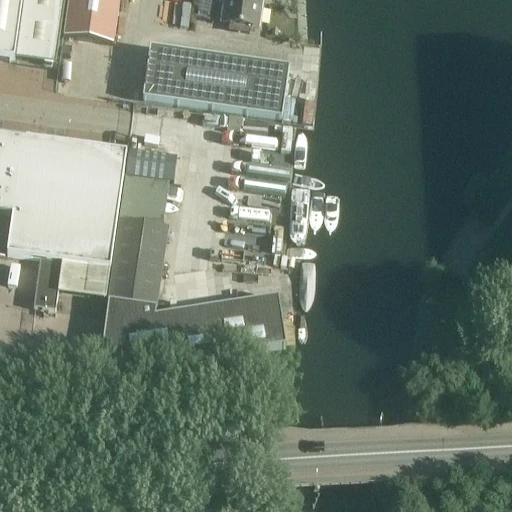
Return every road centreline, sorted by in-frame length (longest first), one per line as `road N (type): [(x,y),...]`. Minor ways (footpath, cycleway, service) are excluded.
road 1 (tertiary): [(0,488),(511,450)]
road 2 (unclassified): [(0,108),(132,125)]
